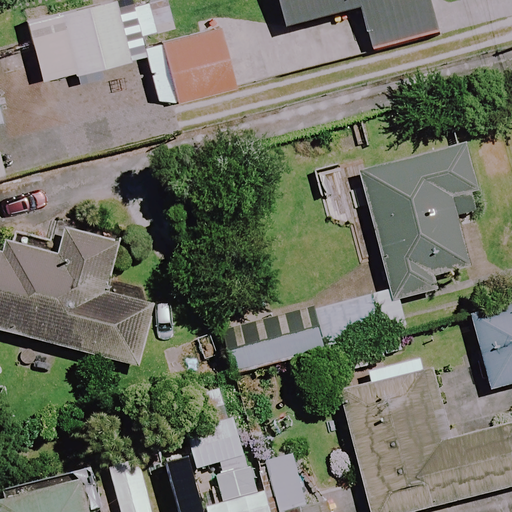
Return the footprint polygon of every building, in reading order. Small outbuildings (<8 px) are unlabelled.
[(421,0),(281,0),(288,28),(357,13),(366,52),(430,37),(421,0)] [(115,6),(61,18),(75,78),(128,66),(115,6)] [(218,32),(149,53),(168,115),(237,93),(218,32)] [(0,142),(11,140),(0,99),(0,142)] [(455,142),(352,168),(387,307),(490,282),(455,142)] [(118,247),(52,230),(46,254),(6,244),(2,259),(0,258),(0,337),(134,372),(151,306),(106,294),(118,247)] [(337,346),(344,374),(382,365),(376,337),(386,334),(377,298),(318,313),(327,348),(337,346)] [(511,306),(461,320),(481,396),(511,388),(511,306)] [(430,374),(338,399),(368,511),(432,511),(511,491),(511,453),(505,427),(448,443),(430,374)] [(333,511),(333,507),(314,511),(300,455),(263,464),(274,511),(333,511)] [(0,511),(85,511),(71,456),(0,474),(0,511)]
